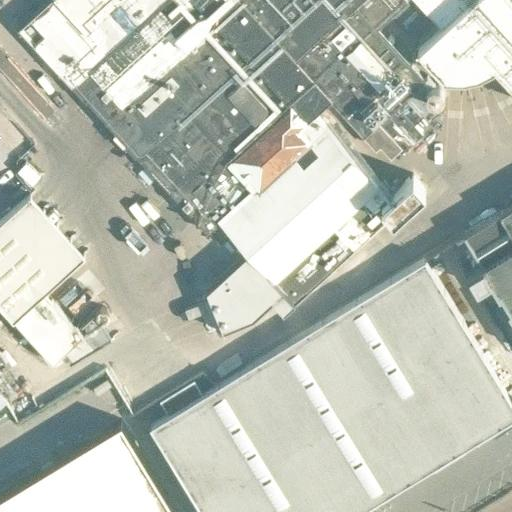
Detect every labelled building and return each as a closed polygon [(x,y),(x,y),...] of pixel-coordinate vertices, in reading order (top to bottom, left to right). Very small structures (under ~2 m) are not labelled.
[(511,0),(46,0),(19,25),(71,82),(72,82),(73,83),(86,98),(87,98),(88,97),(88,96),(120,67),(138,87),(106,117),(105,115),(103,116),(104,117),(106,120),(107,119),(115,129),(117,132),(117,131),(138,154),(208,230),(221,219),(242,242),(249,249),(217,279),(213,282),(207,288),(223,328),(248,318),(253,316),(254,316),(273,298),(284,310),(296,300),(295,299),(390,212),(394,215),(426,186),(413,173),(390,194),(325,123),(318,129),(317,128),(316,128),(307,117),(330,96),(364,133),(377,146),(381,142),(392,154),(401,145),(405,149),(423,132),(415,123),(424,115),(429,120),(442,108),(437,102),(439,101),(440,101),(441,100),(443,98),(443,97),(444,95),(444,94),(444,92),(444,90),(443,89),(442,88),(441,87),(440,86),(439,85),(438,85),(437,85),(436,85),(426,74),(424,76),(376,24),(402,0),(418,0),(441,24),(418,46),(444,75),(464,76),(479,72),(495,64),(511,82),(511,0)] [(393,15),(400,23),(415,9),(408,1),(393,15)] [(419,13),(407,24),(413,32),(426,20),(419,13)] [(31,191),(0,218),(0,300),(54,360),(84,333),(44,289),(86,252),(31,191)] [(511,202),(464,232),(484,262),(470,270),(485,295),(483,296),(495,317),(498,315),(511,338),(511,202)] [(151,423),(204,511),(353,511),(492,427),(511,415),(511,398),(425,256),(212,386),(202,392),(194,378),(160,399),(168,413),(151,423)] [(0,511),(178,511),(122,419),(0,493),(0,511)]
